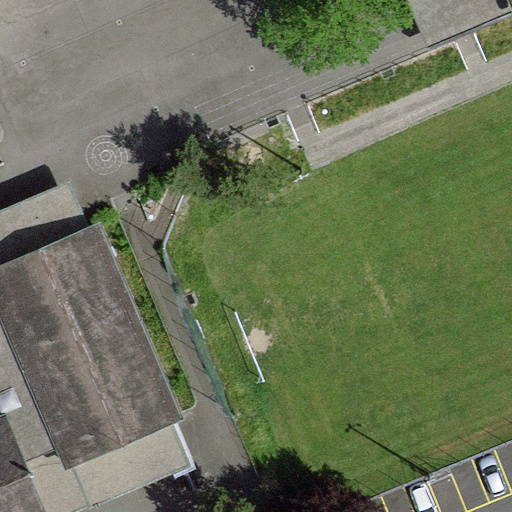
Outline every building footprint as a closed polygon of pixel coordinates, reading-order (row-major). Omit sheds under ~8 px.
[(511,0),(409,0),(427,45),(511,10),(511,0)] [(0,261),(90,223),(70,176),(0,207),(0,261)] [(180,410),(98,219),(90,223),(0,261),(0,284),(7,301),(72,455),(171,413),(180,410)] [(0,407),(6,405),(51,511),(65,511),(191,459),(171,413),(72,455),(7,301),(0,304),(0,407)] [(0,407),(0,511),(51,511),(6,405),(0,407)]
